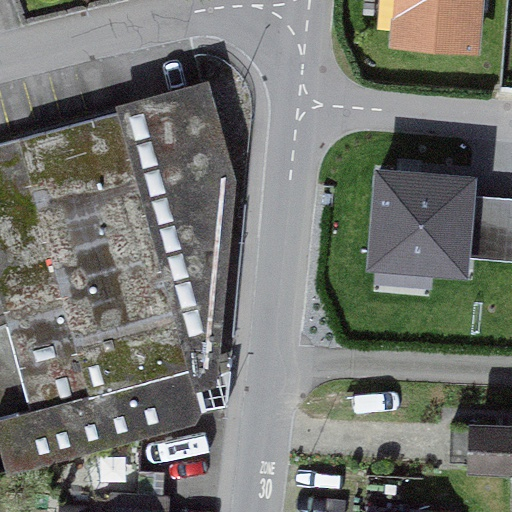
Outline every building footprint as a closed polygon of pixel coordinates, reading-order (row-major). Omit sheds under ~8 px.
[(398,0),(395,40),(473,46),(476,0),(398,0)] [(0,461),(4,475),(169,430),(191,424),(198,412),(116,114),(0,145),(0,310),(28,412),(0,419),(0,461)] [(376,262),(462,267),(468,178),(405,174),(382,172),(376,262)] [(511,430),(447,428),(445,464),(511,466),(511,430)] [(107,495),(106,511),(164,511),(165,499),(107,495)]
